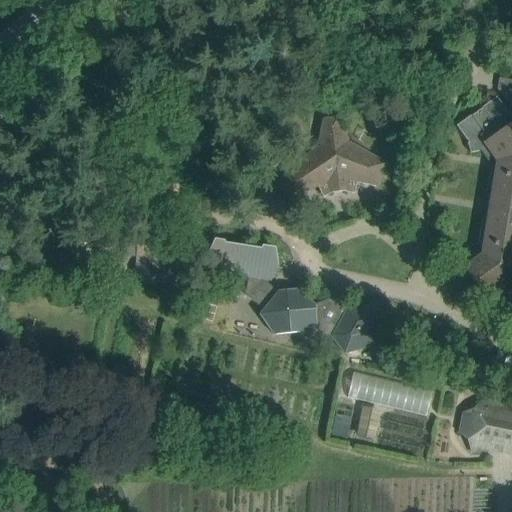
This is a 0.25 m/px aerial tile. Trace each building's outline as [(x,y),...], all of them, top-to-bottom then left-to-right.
[(456,127),(468,143),(470,153),(481,151),(487,147),(497,161),(496,167),(491,166),(486,197),(491,198),(482,255),(464,268),(485,298),(507,302),(511,298),(511,260),(511,254),(511,123),(509,126),(505,119),(509,116),(497,98),(456,127)] [(338,117),(321,119),(318,146),(276,184),(287,200),(318,187),(323,198),(332,193),(332,189),(344,188),(344,192),(354,194),(357,182),(377,187),(385,164),(348,142),(338,117)] [(209,260),(203,261),(203,269),(210,270),(210,271),(247,280),(243,294),(263,310),(258,316),(274,337),(296,334),(304,340),(312,330),(329,343),(333,341),(344,354),(377,345),(382,327),(389,322),(374,302),(367,307),(347,309),(339,305),(337,310),(322,302),(314,305),(296,291),(278,292),(267,284),(268,280),(270,280),(277,265),(274,249),(262,247),(261,250),(224,244),(223,242),(215,241),(208,255),(209,260)] [(165,285),(167,267),(136,264),(134,282),(165,285)] [(361,398),(423,413),(428,391),(367,376),(361,398)] [(468,440),(473,453),(488,447),(489,443),(511,448),(511,405),(483,400),(474,410),(463,414),(460,432),(468,440)] [(360,406),(355,435),(375,439),(380,410),(360,406)]
